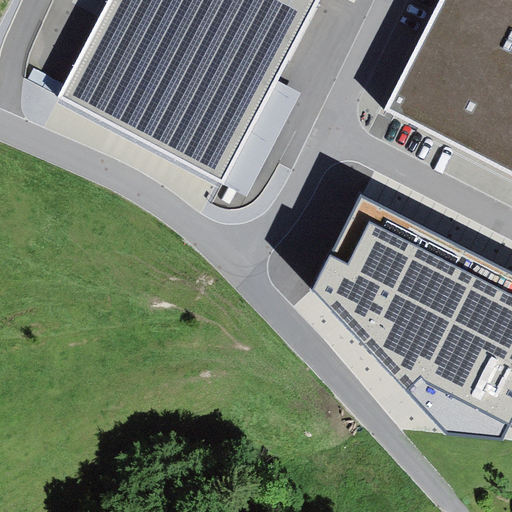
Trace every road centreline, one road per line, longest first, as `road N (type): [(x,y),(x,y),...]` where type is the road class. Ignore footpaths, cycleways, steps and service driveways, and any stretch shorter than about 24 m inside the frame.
road 1 (residential): [(232,260),(456,511)]
road 2 (residential): [(232,260),(292,200),(391,0)]
road 3 (residential): [(0,125),(157,200),(232,260)]
road 4 (motorway): [(201,511),(0,397)]
